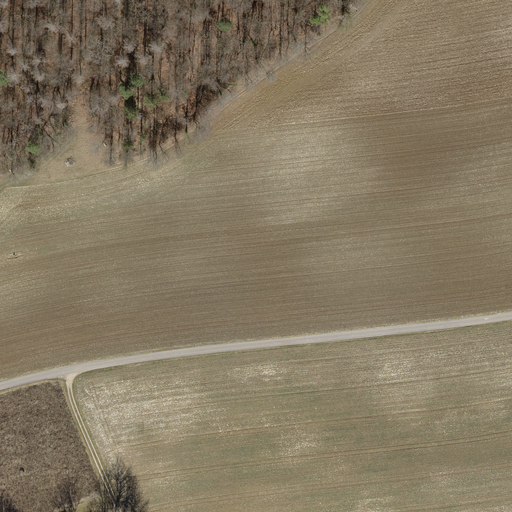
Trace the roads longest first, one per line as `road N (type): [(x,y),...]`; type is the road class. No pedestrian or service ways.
road 1 (unclassified): [(0,387),(71,369),(511,320)]
road 2 (track): [(71,369),(71,392),(121,511)]
